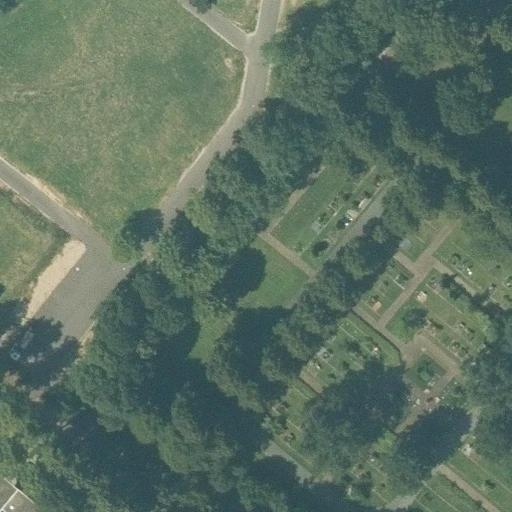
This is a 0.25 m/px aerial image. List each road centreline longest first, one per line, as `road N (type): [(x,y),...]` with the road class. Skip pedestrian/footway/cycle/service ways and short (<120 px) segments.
road 1 (residential): [(119,272),(269,92),(275,43)]
road 2 (residential): [(0,414),(119,272)]
road 3 (residential): [(129,511),(0,414)]
road 4 (residential): [(119,272),(0,169)]
